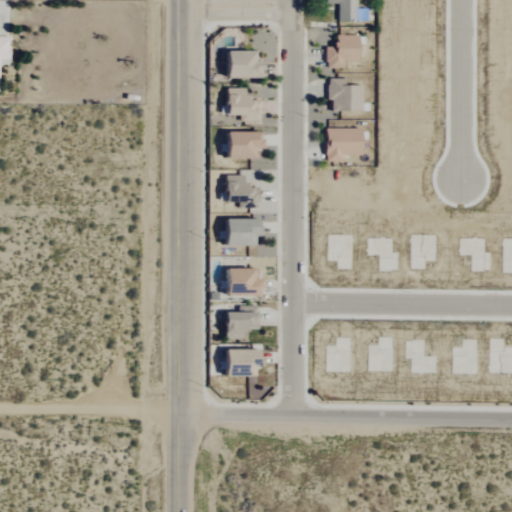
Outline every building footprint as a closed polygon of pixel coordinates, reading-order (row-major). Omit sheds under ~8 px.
[(321,0),(322,4),(335,4),(334,21),(353,22),(353,0),(321,0)] [(322,69),(340,69),(340,63),(355,62),(354,35),(332,36),(332,46),(322,46),(322,69)] [(256,79),(256,61),(253,61),(253,52),(218,51),(217,78),(256,79)] [(359,86),(342,86),(342,80),(326,79),(325,111),(358,112),(359,86)] [(242,89),(220,88),(219,116),(238,116),(238,121),(256,122),(256,101),(241,100),(242,89)] [(321,129),(322,162),(339,161),(339,156),(358,155),(357,128),(321,129)] [(218,160),(252,159),(252,149),(257,149),(257,132),(217,133),(218,160)] [(240,176),(218,176),(218,203),(230,203),(230,209),(254,209),(254,188),(240,188),(240,176)] [(216,246),(252,247),(252,220),(217,219),(216,246)] [(254,269),(218,270),(218,296),(255,296),(254,269)] [(255,307),(235,306),(235,313),(219,313),(218,340),(238,340),(238,330),(255,330),(255,307)] [(254,377),(254,350),(217,351),(218,378),(254,377)]
